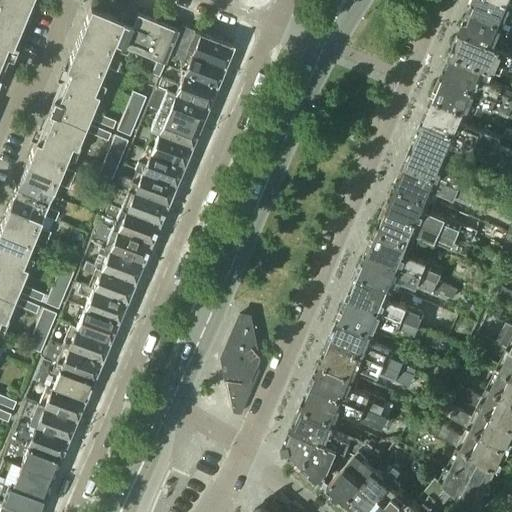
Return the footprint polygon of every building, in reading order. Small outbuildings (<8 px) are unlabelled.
[(29,0),(0,0),(0,58),(7,42),(11,43),(29,0)] [(472,0),(468,9),(511,27),(511,2),(508,1),(505,0),(472,0)] [(115,38),(123,18),(91,5),(65,67),(70,69),(58,98),(53,96),(47,110),(53,112),(40,140),(36,139),(0,223),(0,417),(7,421),(11,413),(0,408),(0,403),(13,408),(16,400),(0,393),(0,352),(3,347),(0,345),(0,317),(5,319),(12,302),(36,313),(39,305),(15,295),(17,290),(40,300),(44,292),(20,282),(27,265),(22,264),(31,242),(44,247),(52,230),(38,225),(43,213),(56,218),(60,210),(47,205),(56,181),(69,186),(76,170),(63,165),(71,143),(76,145),(83,128),(107,138),(111,131),(87,121),(89,116),(113,126),(116,119),(92,109),(99,92),(93,90),(105,64),(117,69),(121,61),(108,55),(115,38)] [(123,18),(115,38),(157,56),(151,70),(159,73),(179,26),(137,9),(132,22),(123,18)] [(511,37),(511,27),(468,9),(464,16),(465,16),(459,29),(459,30),(490,42),(492,37),(503,42),(506,35),(511,37)] [(195,39),(190,52),(224,64),(232,44),(182,24),(178,33),(195,39)] [(450,50),(485,66),(499,72),(503,63),(511,66),(511,51),(490,42),(459,30),(450,50)] [(181,59),(182,72),(215,85),(224,64),(190,52),(177,46),(173,55),(181,59)] [(511,88),(481,76),(485,66),(450,50),(441,72),(511,102),(511,88)] [(174,90),(173,93),(207,105),(215,85),(182,72),(178,81),(161,74),(158,84),(174,90)] [(431,94),(467,110),(481,116),(486,105),(511,116),(511,102),(441,72),(431,94)] [(158,109),(150,130),(156,133),(190,144),(199,124),(207,105),(173,93),(156,86),(148,106),(158,109)] [(146,95),(132,89),(116,129),(129,134),(146,95)] [(511,154),(511,126),(506,124),(501,135),(463,120),(467,110),(431,94),(422,117),(511,154)] [(422,117),(413,138),(449,153),(452,146),(511,170),(511,166),(511,156),(510,156),(511,154),(422,117)] [(128,138),(114,133),(98,172),(111,177),(128,138)] [(156,133),(149,151),(182,163),(190,144),(156,133)] [(449,153),(413,138),(407,152),(403,160),(492,198),(497,187),(444,165),(449,153)] [(174,183),(182,163),(149,151),(141,148),(133,168),(140,171),(174,183)] [(403,160),(394,182),(430,197),(434,189),(486,211),(492,198),(403,160)] [(140,171),(133,189),(166,201),(174,183),(140,171)] [(115,182),(107,201),(158,220),(166,201),(133,189),(115,182)] [(430,197),(394,182),(384,205),(472,242),(477,231),(425,209),(430,197)] [(150,239),(158,220),(107,201),(99,221),(150,239)] [(381,213),(375,226),(411,242),(415,233),(467,255),(472,242),(384,205),(381,213)] [(91,240),(108,247),(142,259),(150,239),(99,221),(91,240)] [(406,254),(411,242),(375,226),(365,249),(458,289),(459,287),(443,280),(447,271),(406,254)] [(134,277),(142,259),(108,247),(100,266),(134,277)] [(365,249),(356,270),(393,285),(398,287),(402,278),(439,294),(441,288),(447,290),(445,293),(454,297),(458,289),(365,249)] [(61,262),(44,301),(57,307),(74,268),(61,262)] [(100,266),(92,286),(126,298),(134,277),(100,266)] [(388,298),(393,285),(356,270),(347,292),(429,327),(433,317),(388,298)] [(118,317),(126,298),(92,286),(84,282),(80,290),(89,294),(84,305),(118,317)] [(511,290),(502,285),(498,292),(509,298),(511,291),(511,290)] [(338,314),(374,330),(379,331),(383,323),(414,336),(416,331),(430,337),(433,329),(429,327),(347,292),(338,314)] [(58,318),(76,325),(109,338),(118,317),(84,305),(67,298),(58,318)] [(494,305),(490,313),(500,317),(503,310),(494,305)] [(55,311),(43,306),(30,335),(26,344),(39,349),(43,340),(55,311)] [(233,411),(241,412),(259,370),(256,369),(258,365),(248,314),(239,313),(221,355),(225,377),(226,377),(233,411)] [(369,342),(374,330),(338,314),(337,315),(338,315),(332,328),(328,336),(407,365),(410,359),(369,342)] [(109,338),(76,325),(68,344),(101,356),(109,338)] [(328,336),(319,358),(356,374),(359,367),(394,382),(400,366),(405,369),(407,365),(328,336)] [(92,376),(101,356),(68,344),(53,338),(45,358),(51,361),(59,364),(92,376)] [(511,350),(503,370),(511,374),(511,350)] [(351,385),(356,374),(319,358),(309,382),(386,414),(391,402),(351,385)] [(92,376),(59,364),(51,361),(42,380),(49,383),(51,384),(84,395),(92,376)] [(492,390),(511,400),(511,374),(503,370),(492,390)] [(306,389),(300,403),(337,419),(341,410),(381,426),(386,414),(309,382),(306,389)] [(84,395),(51,384),(43,403),(76,414),(84,395)] [(455,394),(484,408),(511,422),(511,400),(492,390),(489,398),(460,384),(455,394)] [(19,417),(68,434),(76,414),(43,403),(43,404),(27,398),(19,417)] [(290,427),(317,438),(327,443),(328,441),(344,447),(350,434),(333,427),(337,419),(300,403),(290,425),(291,425),(290,427)] [(444,414),(473,429),(509,447),(511,440),(511,422),(484,408),(478,419),(449,404),(444,414)] [(60,454),(68,434),(19,417),(11,437),(60,454)] [(434,435),(463,449),(499,467),(509,447),(473,429),(468,439),(439,425),(434,435)] [(286,448),(301,462),(304,464),(317,438),(290,427),(284,441),(285,448),(286,448)] [(0,477),(44,492),(60,455),(60,454),(11,437),(3,454),(0,462),(0,477)] [(338,448),(327,443),(317,438),(304,464),(323,480),(338,448)] [(328,484),(347,500),(376,466),(363,456),(373,444),(367,439),(357,450),(328,484)] [(499,467),(463,449),(453,470),(488,488),(499,467)] [(347,500),(360,511),(367,511),(404,470),(396,463),(386,475),(376,466),(347,500)] [(367,511),(398,511),(411,497),(398,485),(408,473),(404,470),(367,511)] [(488,488),(453,470),(445,486),(477,511),(488,488)] [(0,498),(37,511),(44,492),(0,477),(0,498)] [(411,497),(398,511),(428,511),(445,492),(435,484),(419,503),(411,497)] [(437,511),(450,497),(445,492),(428,511),(437,511)] [(37,511),(0,498),(0,511),(37,511)]
